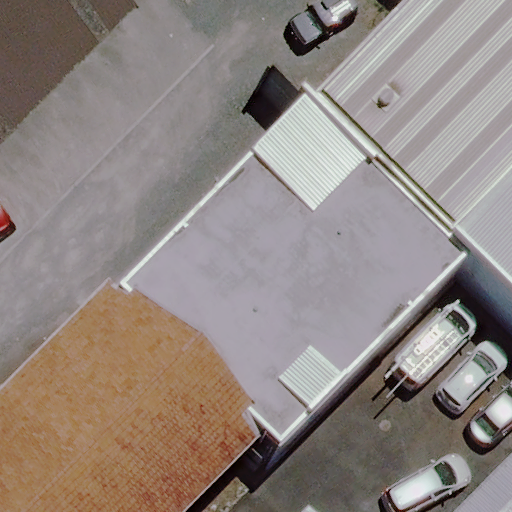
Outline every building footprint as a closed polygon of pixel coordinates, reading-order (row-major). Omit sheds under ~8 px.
[(0,0),(0,32),(32,0),(0,0)] [(511,0),(386,0),(377,10),(242,142),(394,294),(511,177),(511,0)] [(242,142),(0,381),(0,511),(172,511),(394,294),(242,142)] [(511,177),(394,294),(511,414),(511,177)] [(511,511),(511,460),(459,511),(511,511)]
